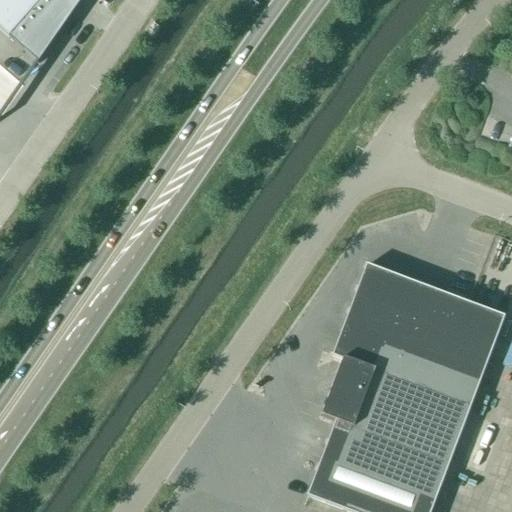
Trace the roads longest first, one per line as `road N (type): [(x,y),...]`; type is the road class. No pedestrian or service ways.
road 1 (primary): [(0,450),(320,0)]
road 2 (primary): [(282,0),(0,406)]
road 3 (unclassified): [(125,511),(376,153)]
road 4 (unclassified): [(142,0),(0,208)]
road 5 (unclassified): [(376,153),(493,0)]
road 6 (unclassified): [(511,212),(376,153)]
